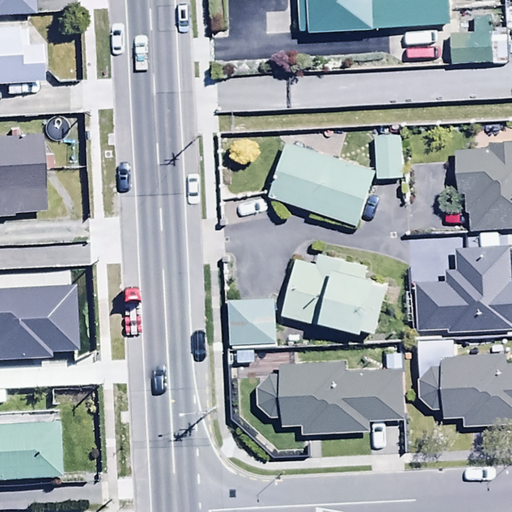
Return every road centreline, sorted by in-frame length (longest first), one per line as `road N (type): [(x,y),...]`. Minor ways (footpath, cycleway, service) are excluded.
road 1 (secondary): [(177,511),(151,0)]
road 2 (residential): [(511,496),(241,511)]
